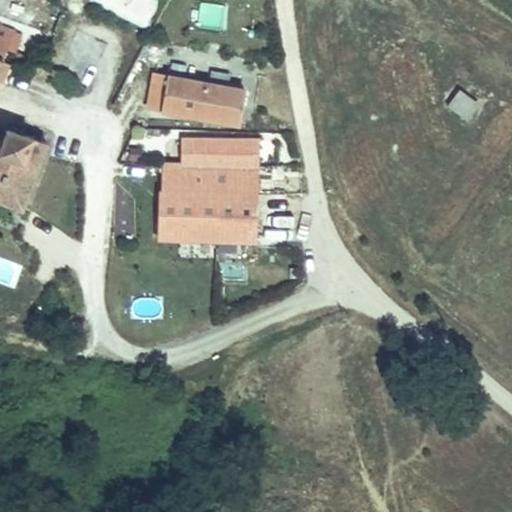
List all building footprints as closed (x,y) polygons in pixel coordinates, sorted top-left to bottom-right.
[(89,0),(88,4),(149,28),(160,0),(89,0)] [(222,30),(226,5),(198,0),(194,26),(222,30)] [(0,54),(5,56),(13,30),(0,25),(0,54)] [(0,196),(28,206),(49,140),(14,126),(10,136),(0,132),(0,78),(5,79),(8,70),(1,67),(5,56),(0,54),(0,196)] [(173,72),(166,106),(245,119),(250,86),(173,72)] [(454,91),(444,110),(468,121),(478,102),(454,91)] [(263,237),(263,141),(188,140),(188,162),(165,162),(165,237),(263,237)] [(137,319),(161,315),(159,297),(134,301),(137,319)]
